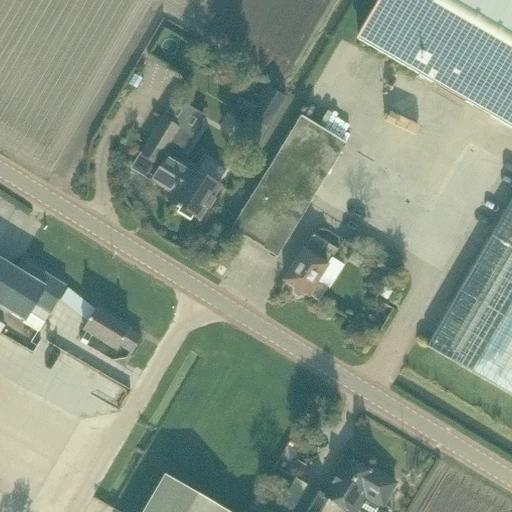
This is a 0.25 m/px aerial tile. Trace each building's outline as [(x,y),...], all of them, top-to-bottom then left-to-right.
[(511,0),(382,0),(358,41),(434,85),(433,86),(464,105),(466,103),(511,129),(511,0)] [(244,99),(239,109),(249,115),(247,118),(270,131),(277,118),(288,99),(265,86),(255,105),(244,99)] [(277,256),(344,144),(346,142),(301,116),(233,229),(277,256)] [(141,155),(133,168),(151,180),(171,192),(171,193),(167,200),(181,209),(201,220),(222,185),(187,163),(187,162),(190,157),(186,155),(196,137),(180,128),(164,118),(141,155)] [(511,196),(427,347),(511,395),(511,196)] [(319,299),(326,286),(320,282),(330,264),(333,265),(330,262),(337,249),(315,234),(285,281),(294,286),(293,291),(295,295),(298,296),(303,296),(306,294),(309,296),(311,293),(319,299)] [(0,303),(21,270),(0,257),(0,303)] [(49,314),(66,285),(26,261),(22,270),(21,270),(0,303),(0,306),(24,321),(23,324),(38,333),(49,314)] [(133,354),(142,338),(96,308),(83,330),(117,351),(120,347),(133,354)] [(61,394),(75,369),(51,356),(37,381),(61,394)] [(0,377),(7,381),(13,368),(0,362),(0,377)] [(322,511),(329,500),(350,511),(358,511),(359,510),(361,511),(393,511),(395,509),(386,503),(397,484),(379,473),(376,477),(345,459),(324,495),(311,487),(296,511),(322,511)] [(258,494),(246,511),(227,511),(165,475),(143,511),(271,511),(273,510),(263,504),(266,499),(258,494)]
